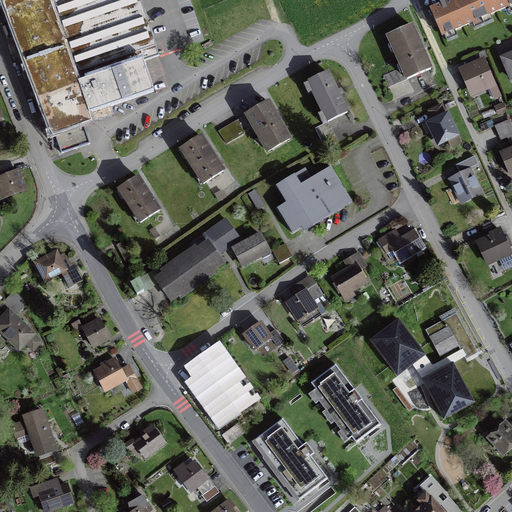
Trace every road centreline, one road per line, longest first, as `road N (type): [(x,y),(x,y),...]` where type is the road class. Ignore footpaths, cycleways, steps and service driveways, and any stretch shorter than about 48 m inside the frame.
road 1 (residential): [(341,39),(63,210)]
road 2 (residential): [(161,373),(301,271),(415,204)]
road 3 (residential): [(511,381),(415,204)]
road 4 (residential): [(161,373),(63,210)]
road 5 (residential): [(93,511),(75,455),(158,401),(161,373)]
road 6 (residential): [(415,204),(341,39)]
road 7 (residential): [(63,210),(0,48)]
road 8 (residential): [(260,511),(161,373)]
